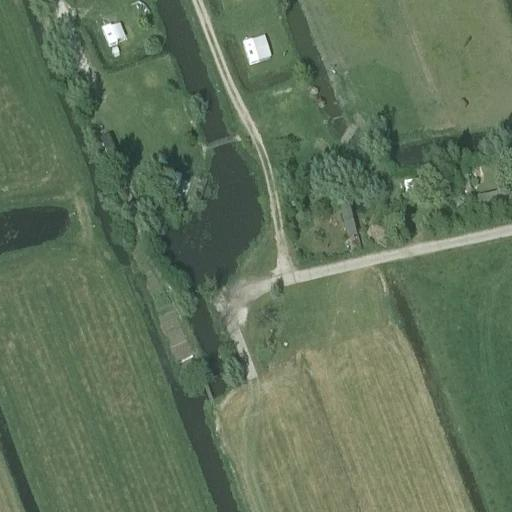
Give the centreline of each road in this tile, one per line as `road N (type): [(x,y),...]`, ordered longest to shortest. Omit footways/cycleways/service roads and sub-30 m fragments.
road 1 (track): [(511,235),(252,293),(230,311),(299,511)]
road 2 (track): [(196,0),(257,146),(295,282)]
road 3 (track): [(56,0),(94,117)]
